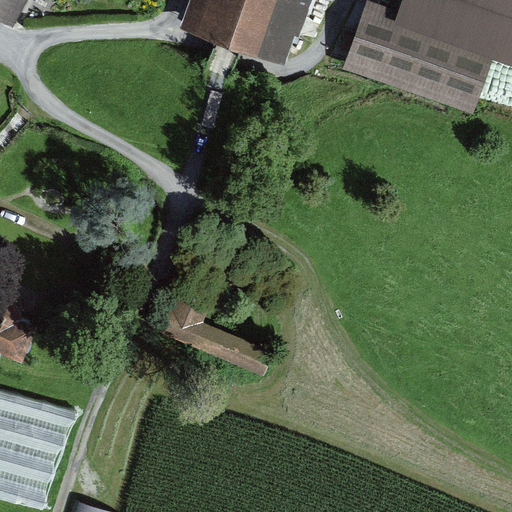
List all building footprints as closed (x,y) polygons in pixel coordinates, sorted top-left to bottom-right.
[(0,0),(0,9),(21,21),(32,0),(0,0)] [(196,0),(188,21),(292,59),(313,0),(196,0)] [(511,0),(410,0),(408,6),(388,0),(374,0),(351,68),(482,117),(504,50),(511,53),(511,0)] [(164,345),(273,390),(283,367),(210,336),(215,325),(179,310),(164,345)] [(0,311),(0,362),(18,366),(26,317),(0,311)] [(118,511),(119,510),(74,501),(71,511),(118,511)]
